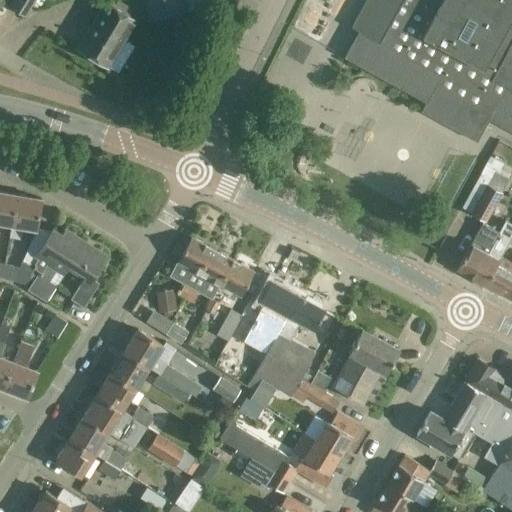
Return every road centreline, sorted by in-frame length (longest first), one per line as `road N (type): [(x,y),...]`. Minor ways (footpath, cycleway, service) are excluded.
road 1 (secondary): [(468,306),(194,172)]
road 2 (residential): [(468,306),(346,511)]
road 3 (secondary): [(194,172),(64,121),(0,106)]
road 4 (residential): [(43,415),(147,252)]
road 5 (residential): [(194,172),(275,0)]
road 6 (residential): [(0,161),(39,174),(147,252)]
